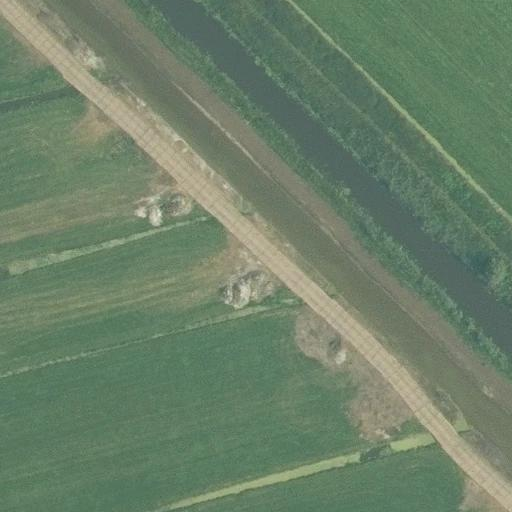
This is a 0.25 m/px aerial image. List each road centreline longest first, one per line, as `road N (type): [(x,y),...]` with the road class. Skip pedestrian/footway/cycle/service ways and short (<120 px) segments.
road 1 (track): [(98,0),(511,408)]
road 2 (track): [(511,444),(270,511)]
